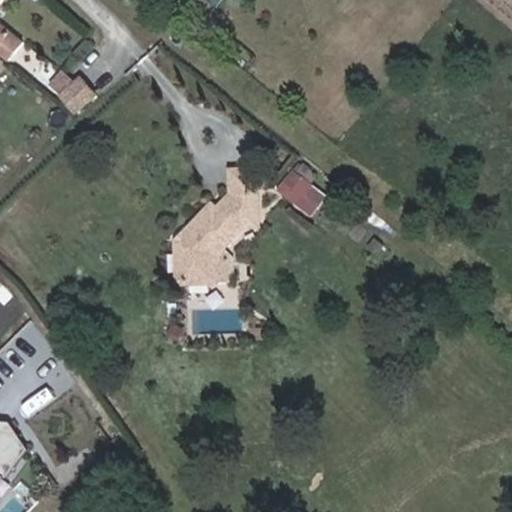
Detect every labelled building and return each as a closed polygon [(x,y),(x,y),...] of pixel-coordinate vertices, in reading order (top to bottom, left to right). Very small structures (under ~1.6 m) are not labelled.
[(0,0),(0,22),(2,20),(7,24),(4,27),(39,55),(52,40),(18,13),(28,0),(0,0)] [(68,65),(81,78),(94,65),(81,52),(68,65)] [(96,92),(114,72),(100,58),(94,65),(81,78),(96,92)] [(25,75),(13,91),(39,110),(52,93),(25,75)] [(14,96),(0,84),(0,106),(4,109),(14,96)] [(295,179),(312,194),(324,179),(307,165),(295,179)] [(305,203),(312,194),(295,179),(288,189),(305,203)] [(219,271),(217,234),(205,246),(206,272),(219,271)] [(0,469),(9,457),(14,460),(31,434),(13,406),(0,425),(0,469)]
